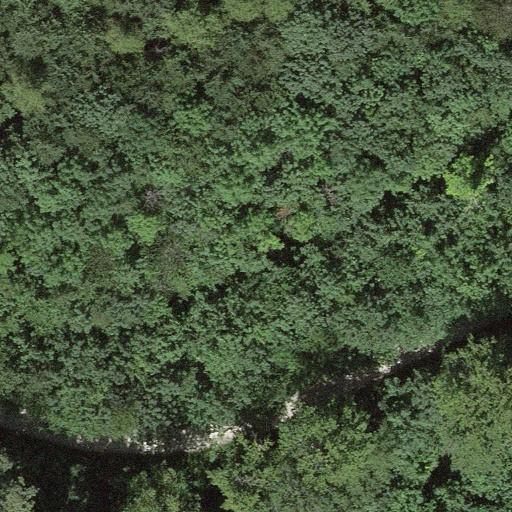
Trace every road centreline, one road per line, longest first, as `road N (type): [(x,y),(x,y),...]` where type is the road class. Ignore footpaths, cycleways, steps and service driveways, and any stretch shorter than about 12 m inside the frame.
road 1 (track): [(0,316),(133,301),(291,232),(511,99)]
road 2 (track): [(511,295),(337,388),(204,436),(149,441),(72,432),(0,405)]
